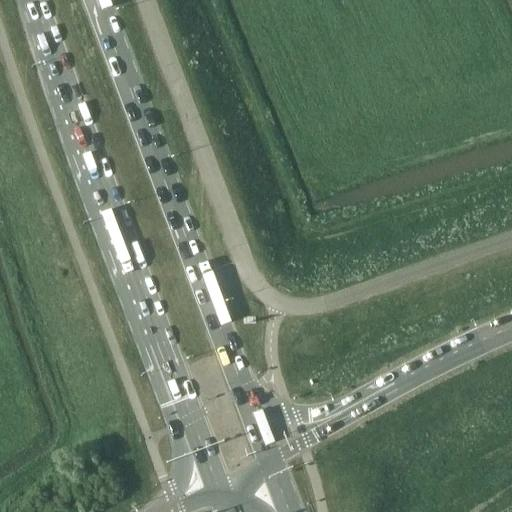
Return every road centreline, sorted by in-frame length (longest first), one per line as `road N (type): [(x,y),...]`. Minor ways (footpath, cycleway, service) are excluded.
road 1 (unclassified): [(143,0),(247,275),(265,296),(320,305),(511,235)]
road 2 (primary): [(34,0),(218,491)]
road 3 (track): [(511,172),(322,239),(297,230),(200,0)]
road 4 (primary): [(248,407),(97,0)]
road 5 (motorway): [(511,336),(354,414)]
